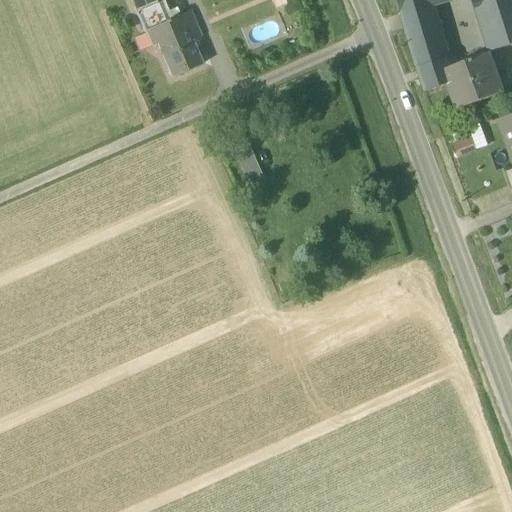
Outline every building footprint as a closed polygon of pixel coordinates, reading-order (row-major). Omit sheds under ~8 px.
[(156,4),(154,0),(129,0),(135,13),(156,4)] [(431,5),(447,0),(396,0),(401,14),(431,5)] [(511,0),(473,0),(488,48),(494,51),(511,45),(511,0)] [(164,1),(158,4),(166,22),(180,16),(176,9),(168,13),(164,1)] [(144,35),(147,34),(146,32),(165,24),(164,23),(166,22),(158,4),(156,4),(135,13),(144,35)] [(435,20),(431,5),(401,14),(406,29),(435,20)] [(180,16),(166,22),(164,23),(165,24),(146,32),(147,34),(153,48),(158,46),(172,79),(200,67),(190,42),(200,38),(189,12),(180,16)] [(241,29),(250,48),(283,34),(274,14),(241,29)] [(447,60),(435,20),(406,29),(418,69),(447,60)] [(138,54),(153,48),(147,34),(144,35),(132,40),(138,54)] [(490,54),(449,69),(448,70),(453,84),(452,84),(458,99),(501,81),(490,54)] [(445,86),(452,84),(453,84),(448,70),(449,69),(447,60),(418,69),(425,93),(445,86)] [(452,84),(445,86),(455,111),(505,92),(501,81),(458,99),(452,84)] [(511,155),(511,118),(500,123),(511,155)] [(471,138),(452,145),(457,160),(477,152),(471,138)] [(250,149),(235,155),(248,185),(263,179),(250,149)]
